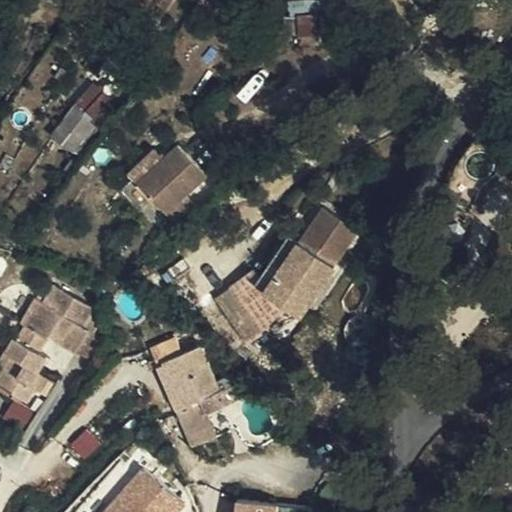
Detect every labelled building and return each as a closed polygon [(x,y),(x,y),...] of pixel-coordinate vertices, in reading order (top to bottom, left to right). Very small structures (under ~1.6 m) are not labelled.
[(329,30),(326,0),(294,0),(298,33),(329,30)] [(139,66),(128,57),(113,76),(124,84),(139,66)] [(87,125),(103,102),(78,85),(62,108),(87,125)] [(145,145),(121,170),(164,212),(201,173),(170,143),(157,156),(145,145)] [(511,164),(499,179),(511,191),(511,164)] [(324,199),(305,229),(312,235),(296,258),(325,277),(362,225),(324,199)] [(312,235),(305,229),(289,253),(296,258),(312,235)] [(28,309),(50,321),(61,304),(73,311),(65,326),(83,337),(95,318),(96,315),(91,312),(102,291),(54,262),(46,275),(42,273),(32,292),(37,295),(28,309)] [(259,264),(232,281),(250,309),(276,293),(259,264)] [(34,366),(42,352),(50,339),(42,334),(50,321),(28,309),(23,306),(14,322),(20,326),(0,359),(0,367),(30,385),(39,369),(34,366)] [(95,318),(83,337),(99,346),(109,327),(95,318)] [(0,343),(0,359),(20,326),(14,322),(0,343)] [(214,384),(211,378),(197,339),(178,346),(173,331),(148,340),(173,402),(193,393),(214,384)] [(226,371),(211,378),(214,384),(193,393),(196,400),(199,408),(246,390),(240,374),(230,379),(226,371)] [(32,402),(21,394),(10,412),(21,419),(32,402)] [(212,438),(199,408),(196,400),(179,408),(192,446),(212,438)] [(91,427),(73,441),(84,455),(102,442),(91,427)] [(127,459),(76,511),(97,511),(138,470),(127,459)] [(115,511),(165,511),(156,505),(169,491),(157,481),(162,475),(146,462),(111,502),(119,509),(115,511)] [(269,511),(270,499),(226,497),(225,511),(269,511)]
